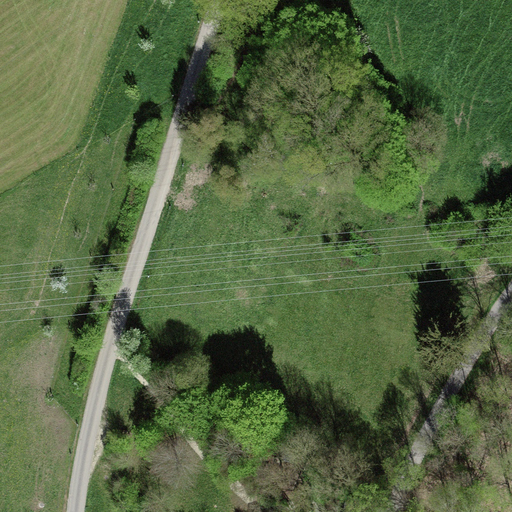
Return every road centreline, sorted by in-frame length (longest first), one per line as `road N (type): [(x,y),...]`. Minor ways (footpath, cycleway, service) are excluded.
road 1 (unclassified): [(216,0),(107,363),(77,511)]
road 2 (track): [(511,288),(407,460),(391,511)]
